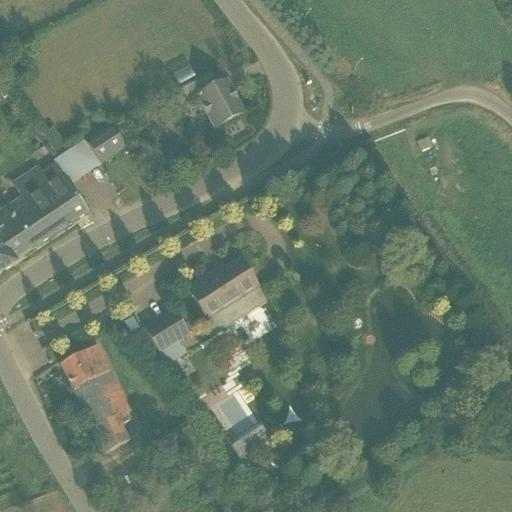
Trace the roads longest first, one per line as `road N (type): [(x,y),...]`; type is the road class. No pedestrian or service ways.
road 1 (unclassified): [(282,127),(255,157),(60,256),(0,301)]
road 2 (unclassified): [(511,112),(490,96),(455,97),(395,121),(342,130),(282,127)]
road 3 (unclassified): [(84,511),(0,349)]
road 4 (unclassified): [(225,0),(279,68),(288,97),(282,127)]
